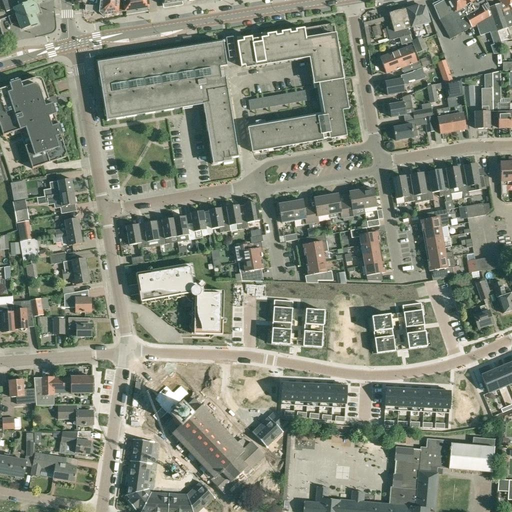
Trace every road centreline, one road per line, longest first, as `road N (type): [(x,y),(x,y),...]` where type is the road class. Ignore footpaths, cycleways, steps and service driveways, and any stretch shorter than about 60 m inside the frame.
road 1 (residential): [(128,353),(248,356),(386,376),(439,367),(511,338)]
road 2 (secondary): [(73,44),(328,0)]
road 3 (residential): [(105,212),(73,44)]
road 4 (residential): [(100,511),(128,353)]
road 5 (residential): [(376,146),(350,0)]
road 6 (residential): [(241,187),(268,166),(376,146)]
road 7 (residential): [(128,353),(105,212)]
road 8 (residential): [(105,212),(241,187)]
road 9 (residential): [(379,165),(511,147)]
road 10 (residential): [(128,353),(0,363)]
